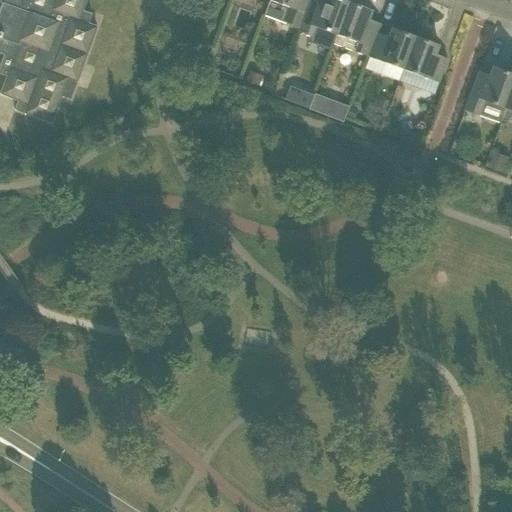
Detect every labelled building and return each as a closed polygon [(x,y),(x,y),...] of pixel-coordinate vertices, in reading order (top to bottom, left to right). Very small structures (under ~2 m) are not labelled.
[(0,0),(0,2),(2,3),(0,9),(0,38),(9,42),(0,65),(0,74),(6,77),(0,93),(0,94),(18,101),(14,110),(52,123),(61,96),(70,100),(97,26),(88,23),(91,14),(82,11),(86,0),(0,0)] [(298,28),(308,0),(268,0),(269,0),(263,15),(298,28)] [(335,36),(348,0),(347,0),(347,2),(342,0),(322,0),(321,2),(315,0),(308,0),(298,28),(297,31),(310,36),(313,28),(335,36)] [(349,0),(348,0),(335,36),(332,44),(367,57),(376,33),(380,24),(368,20),(372,11),(349,2),(349,0)] [(367,57),(403,70),(416,34),(415,34),(414,36),(391,28),(388,37),(376,33),(367,57)] [(416,34),(403,70),(438,83),(447,59),(435,54),(438,45),(416,37),(417,34),(416,34)] [(478,97),(508,108),(511,95),(511,72),(496,66),(493,75),(481,71),(472,95),(465,111),(472,113),(478,97)] [(313,98),(301,93),(296,106),(309,111),(313,98)]
